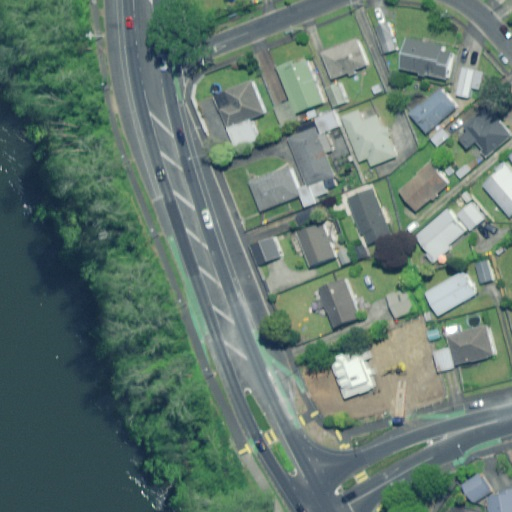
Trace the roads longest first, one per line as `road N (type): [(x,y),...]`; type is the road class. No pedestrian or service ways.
road 1 (secondary): [(303,484),(237,354),(180,195),(145,62)]
road 2 (residential): [(332,0),(176,60),(145,62)]
road 3 (secondary): [(303,484),(426,430),(452,435)]
road 4 (secondary): [(452,435),(434,456),(339,511)]
